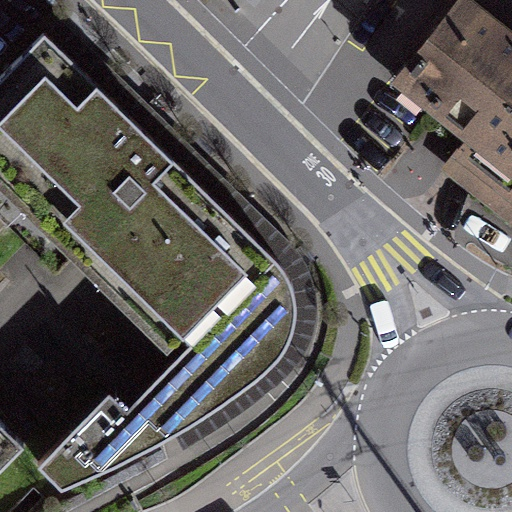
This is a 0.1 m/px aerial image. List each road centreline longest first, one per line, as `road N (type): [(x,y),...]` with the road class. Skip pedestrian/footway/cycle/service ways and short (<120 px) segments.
road 1 (residential): [(392,262),(130,0)]
road 2 (residential): [(502,340),(452,293),(392,262)]
road 3 (residential): [(392,262),(404,316),(401,385)]
